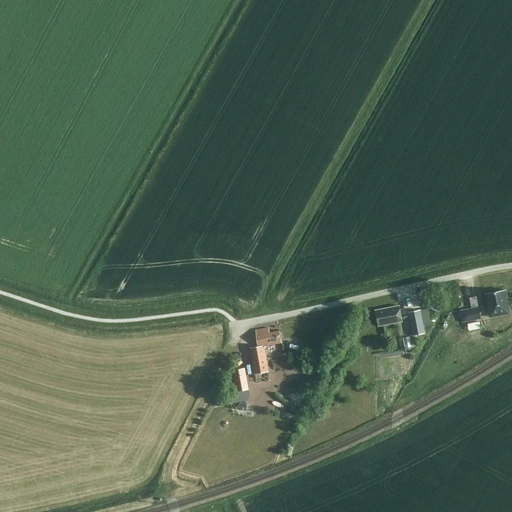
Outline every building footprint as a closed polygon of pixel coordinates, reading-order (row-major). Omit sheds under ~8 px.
[(504,290),(485,293),(489,313),(508,309),(506,298),(508,298),(506,291),(505,291),(504,290)] [(376,310),(379,326),(403,321),(399,304),(376,310)] [(478,307),(460,311),(462,318),(462,322),(480,319),(478,307)] [(425,332),(424,325),(420,309),(408,311),(412,335),(425,332)] [(267,333),(266,328),(255,330),(256,336),(258,347),(250,348),(254,374),(268,371),(263,346),(281,343),(279,331),(267,333)] [(412,336),(406,337),(408,349),(415,348),(412,336)] [(236,391),(249,389),(245,368),(232,371),(236,391)] [(294,404),(287,410),(293,417),(300,411),(294,404)]
